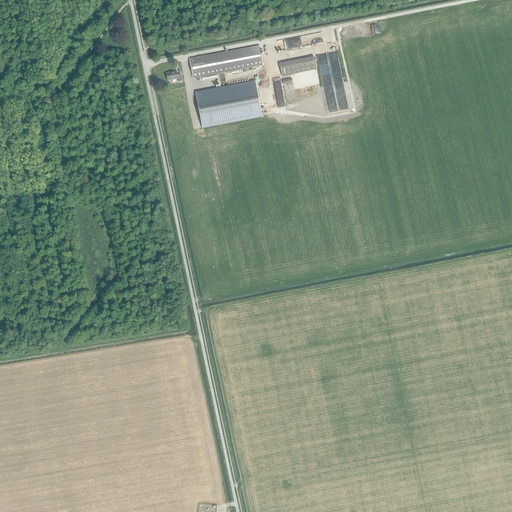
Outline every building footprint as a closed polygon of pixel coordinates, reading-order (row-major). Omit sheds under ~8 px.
[(193,59),(189,59),(192,74),(193,77),(193,79),(197,78),(202,77),(242,69),(262,65),(259,46),(193,59)] [(316,69),(314,57),(279,64),(281,76),(316,69)] [(176,75),(175,71),(165,74),(167,81),(177,79),(177,82),(181,81),(180,74),(176,75)] [(272,76),(277,102),(285,101),(280,74),(272,76)] [(196,93),(202,128),(261,116),(255,82),(196,93)]
